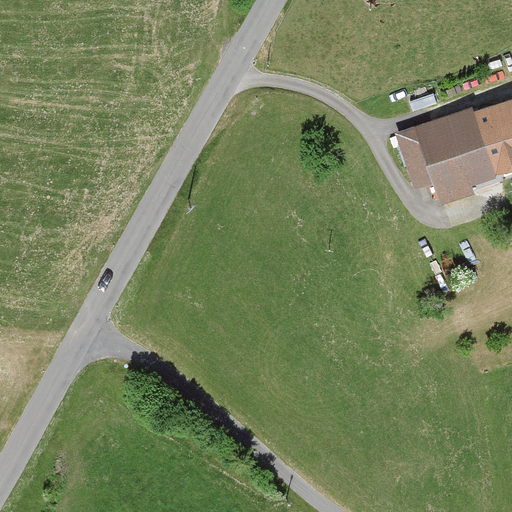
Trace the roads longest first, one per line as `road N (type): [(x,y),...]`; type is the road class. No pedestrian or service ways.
road 1 (tertiary): [(0,480),(229,71)]
road 2 (residential): [(229,71),(326,92),(365,122),(405,199)]
